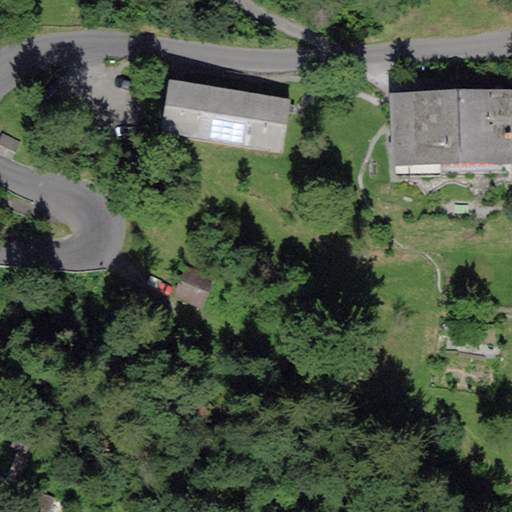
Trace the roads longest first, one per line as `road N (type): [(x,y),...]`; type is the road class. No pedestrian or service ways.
road 1 (residential): [(0,64),(46,46),(94,41),(256,57),(511,42)]
road 2 (residential): [(0,255),(88,254),(108,231),(93,203),(0,172)]
